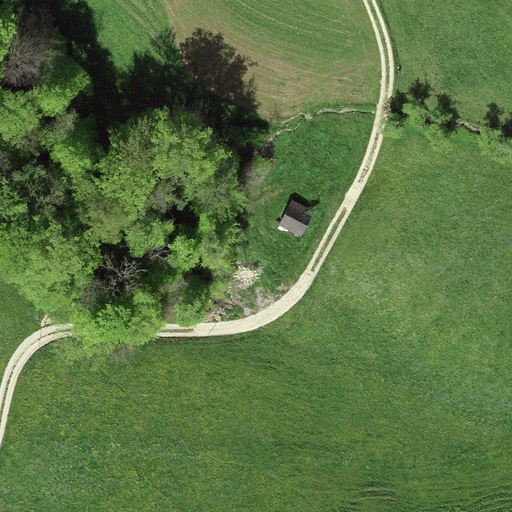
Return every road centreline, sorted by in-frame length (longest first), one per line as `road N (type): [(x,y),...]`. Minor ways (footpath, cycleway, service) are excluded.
road 1 (track): [(326,250),(286,307),(245,330),(76,332),(36,343),(12,382),(0,446)]
road 2 (track): [(326,250),(368,170),(387,104),(388,52),(370,0)]
